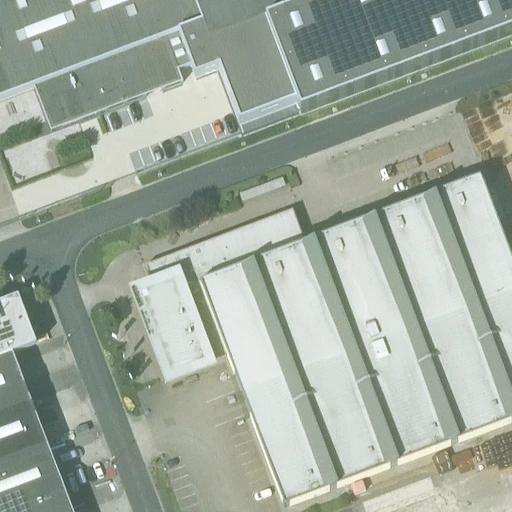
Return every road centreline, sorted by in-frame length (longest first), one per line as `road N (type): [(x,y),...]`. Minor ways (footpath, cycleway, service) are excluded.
road 1 (unclassified): [(46,247),(511,69)]
road 2 (unclassified): [(148,511),(46,247)]
